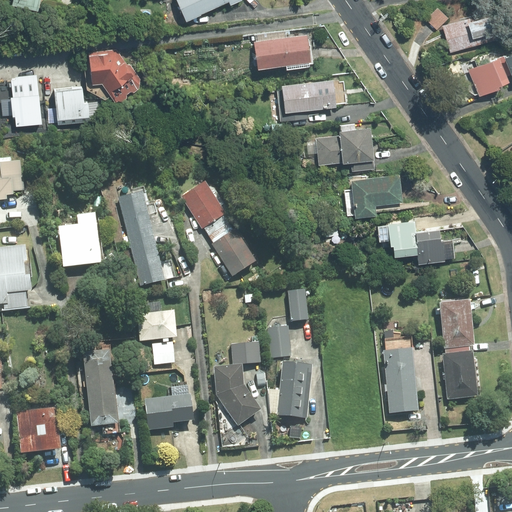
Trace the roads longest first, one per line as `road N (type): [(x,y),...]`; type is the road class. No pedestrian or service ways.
road 1 (tertiary): [(345,0),(511,244)]
road 2 (tertiary): [(0,508),(285,475)]
road 3 (tertiary): [(285,475),(511,447)]
